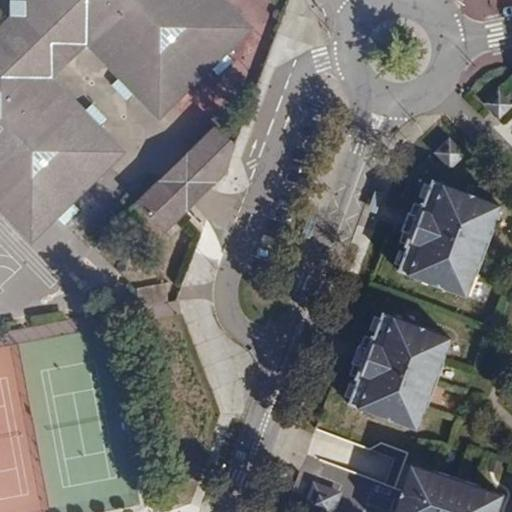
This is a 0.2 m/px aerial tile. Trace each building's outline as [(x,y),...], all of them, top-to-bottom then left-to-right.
[(0,0),(0,207),(33,241),(57,217),(63,224),(82,207),(75,199),(126,150),(101,126),(106,120),(92,105),(86,111),(54,77),(88,44),(120,78),(113,84),(128,99),(134,93),(159,119),(210,68),(217,74),(234,58),(227,51),(252,28),(224,0),(0,0)] [(505,115),(511,108),(511,97),(502,87),(489,99),(505,115)] [(235,144),(217,126),(191,151),(205,165),(199,171),(206,179),(219,179),(223,174),(235,144)] [(467,152),(452,136),(437,151),(452,166),(467,152)] [(199,171),(205,165),(191,151),(163,179),(176,192),(182,186),(190,192),(189,209),(196,202),(212,185),(219,179),(206,179),(199,171)] [(176,192),(163,179),(137,204),(165,233),(189,209),(190,192),(182,186),(176,192)] [(501,206),(433,181),(424,204),(419,203),(416,213),(422,222),(437,228),(433,239),(417,233),(408,235),(404,245),(408,247),(399,270),(468,295),(501,206)] [(437,228),(422,222),(416,213),(408,235),(417,233),(433,239),(437,228)] [(452,338),(383,312),(374,337),(369,336),(365,346),(371,354),(388,361),(384,372),(368,366),(357,369),(354,377),(358,379),(349,403),(417,429),(452,338)] [(365,346),(357,369),(368,366),(384,372),(388,361),(371,354),(365,346)] [(491,511),(498,491),(407,461),(391,511),(491,511)] [(326,511),(335,491),(311,482),(303,504),(323,511),(326,511)]
